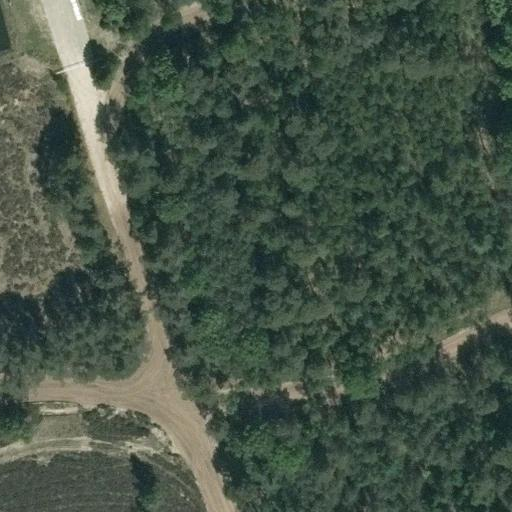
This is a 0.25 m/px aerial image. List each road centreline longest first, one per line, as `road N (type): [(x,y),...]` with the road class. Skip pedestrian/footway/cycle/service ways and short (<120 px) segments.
road 1 (track): [(0,381),(279,394),(511,322)]
road 2 (unknown): [(76,52),(203,0)]
